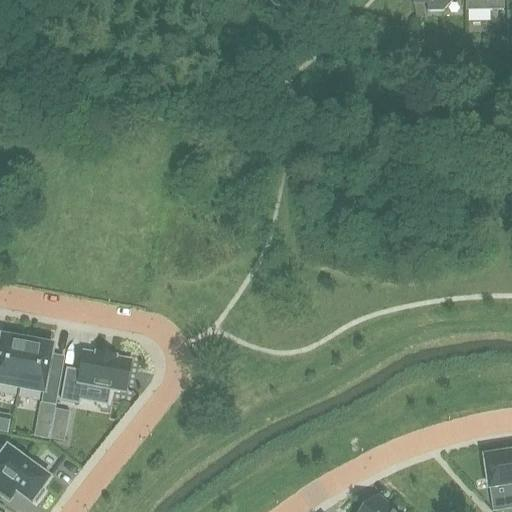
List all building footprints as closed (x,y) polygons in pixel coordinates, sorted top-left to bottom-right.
[(426,0),(427,5),(427,13),(443,13),(453,0),(426,0)] [(0,386),(18,390),(27,342),(21,341),(21,337),(7,334),(6,338),(1,337),(0,343),(0,386)] [(62,374),(49,371),(53,347),(48,346),(49,342),(34,340),(34,343),(27,342),(18,390),(43,394),(41,405),(56,407),(62,374)] [(127,385),(129,371),(126,370),(127,362),(115,360),(115,359),(96,355),(96,356),(84,354),(80,373),(67,370),(61,402),(79,405),(83,385),(122,392),(123,384),(127,385)] [(55,413),(49,443),(63,445),(68,415),(55,413)] [(0,423),(0,434),(8,436),(11,421),(1,419),(0,423)] [(0,498),(1,499),(9,488),(31,504),(33,501),(36,503),(45,492),(42,490),(49,479),(46,477),(48,474),(37,466),(35,469),(21,459),(24,456),(13,448),(11,451),(7,449),(0,458),(0,498)] [(490,501),(511,497),(511,453),(484,457),(490,501)] [(389,511),(376,500),(365,511),(389,511)]
